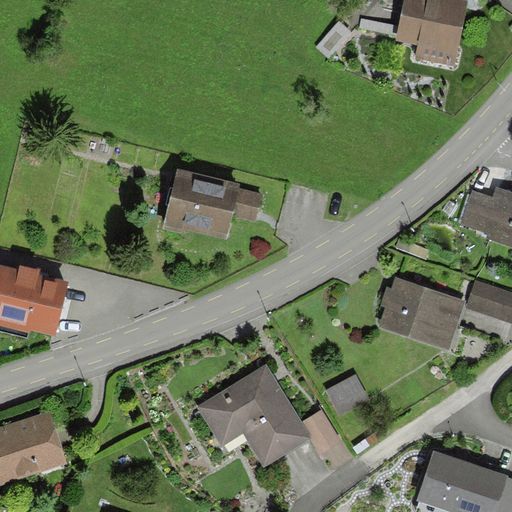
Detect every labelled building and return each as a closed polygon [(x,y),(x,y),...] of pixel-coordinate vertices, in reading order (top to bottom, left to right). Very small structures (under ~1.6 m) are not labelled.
[(407,0),(400,39),(420,43),(416,61),(457,69),(470,3),(454,0),(407,0)] [(166,227),(228,240),(234,215),(256,220),(261,197),(240,192),(241,187),(178,173),(166,227)] [(511,195),(498,191),(495,201),(475,195),(466,224),(491,232),(489,239),(511,246),(511,195)] [(0,323),(56,336),(68,283),(41,277),(43,271),(30,268),(20,266),(18,272),(0,268),(0,323)] [(390,301),(382,325),(449,347),(464,303),(396,281),(390,301)] [(511,294),(476,283),(468,308),(511,322),(511,294)] [(303,423),(267,366),(198,408),(223,448),(245,434),(265,468),(312,439),(303,423)] [(356,374),(324,391),(338,418),(370,401),(356,374)] [(50,411),(0,427),(0,487),(67,465),(50,411)] [(322,412),(303,423),(312,439),(321,454),(340,441),(322,412)] [(436,452),(418,503),(444,511),(511,511),(511,478),(489,471),(436,452)]
